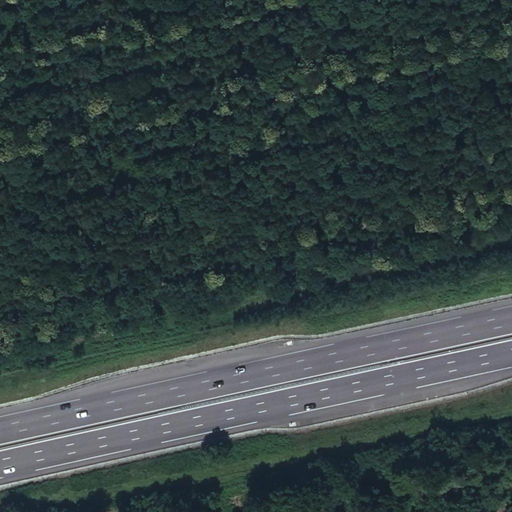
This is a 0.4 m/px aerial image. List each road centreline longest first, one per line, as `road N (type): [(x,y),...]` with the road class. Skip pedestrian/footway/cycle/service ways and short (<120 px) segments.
road 1 (motorway): [(511,317),(0,430)]
road 2 (motorway): [(0,464),(511,353)]
